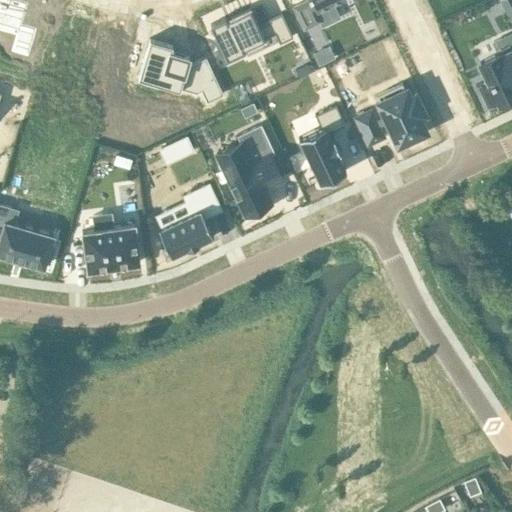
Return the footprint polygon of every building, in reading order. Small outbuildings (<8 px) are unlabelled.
[(15,0),(0,0),(0,29),(17,35),(12,51),(27,56),(36,29),(21,24),(27,3),(15,0)] [(302,0),(292,5),(303,27),(321,19),(316,9),(334,0),(302,0)] [(511,0),(502,0),(511,20),(511,0)] [(249,7),(226,18),(225,16),(210,23),(217,38),(213,39),(224,62),(245,53),(242,47),(274,32),(279,41),(293,35),(281,11),(268,17),(269,19),(258,25),(249,7)] [(66,20),(40,109),(85,122),(111,34),(66,20)] [(149,37),(137,76),(178,88),(179,86),(196,91),(201,89),(206,100),(222,93),(205,56),(190,63),(187,62),(188,55),(170,50),(171,44),(149,37)] [(497,52),(480,60),(489,81),(480,85),(488,103),(498,99),(499,101),(511,95),(511,48),(499,55),(497,52)] [(363,113),(356,116),(368,141),(382,135),(378,125),(389,120),(398,140),(424,128),(417,114),(422,111),(414,93),(408,96),(401,81),(398,83),(377,93),(380,100),(380,101),(386,113),(375,118),(373,113),(372,114),(370,110),(364,113),(363,113)] [(253,100),(240,106),(244,116),(257,110),(253,100)] [(320,125),(298,136),(300,140),(309,158),(320,182),(342,171),(346,169),(338,153),(341,152),(333,135),(330,137),(327,130),(333,128),(333,129),(345,123),(335,103),(331,105),(314,113),(320,125)] [(240,141),(216,152),(230,182),(229,183),(236,196),(237,197),(245,214),(247,213),(270,202),(271,201),(264,187),(264,186),(282,178),(282,177),(271,153),(274,151),(261,122),(236,133),(240,141)] [(187,134),(161,146),(161,147),(162,147),(167,159),(184,151),(192,147),(193,147),(187,134)] [(209,181),(182,193),(185,199),(154,213),(160,225),(158,226),(158,225),(157,225),(171,255),(172,254),(171,253),(186,246),(187,248),(198,243),(197,241),(212,234),(212,235),(213,235),(204,216),(221,208),(209,181)] [(0,203),(0,252),(13,256),(13,257),(25,260),(43,265),(45,261),(49,262),(54,244),(50,243),(53,233),(13,222),(17,208),(0,203)] [(84,229),(82,229),(82,231),(87,266),(87,268),(89,268),(89,267),(137,261),(139,261),(139,259),(134,224),(134,222),(132,222),(124,223),(113,225),(111,212),(93,214),(95,228),(84,229)] [(464,480),(470,495),(480,490),(474,476),(464,480)] [(439,498),(432,501),(438,511),(445,508),(439,498)] [(437,511),(438,511),(432,501),(425,505),(428,511),(437,511)]
